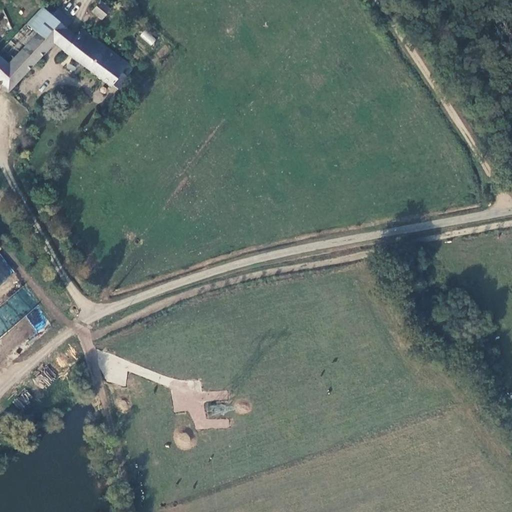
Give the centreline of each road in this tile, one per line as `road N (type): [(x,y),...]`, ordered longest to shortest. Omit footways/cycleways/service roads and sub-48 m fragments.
road 1 (unclassified): [(511,209),(197,274),(86,319),(0,391)]
road 2 (unclassified): [(511,209),(381,0)]
road 3 (track): [(86,319),(139,511)]
road 4 (unknown): [(0,209),(53,343)]
